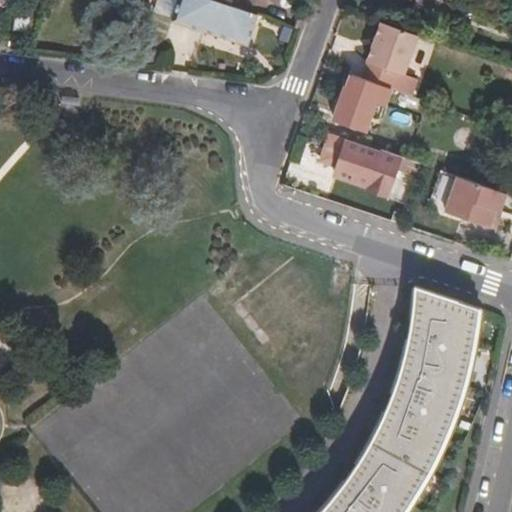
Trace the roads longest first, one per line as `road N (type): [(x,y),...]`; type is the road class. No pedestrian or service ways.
road 1 (residential): [(386,250),(373,367),(351,426),(286,511)]
road 2 (residential): [(0,65),(267,107)]
road 3 (residential): [(386,250),(278,215),(258,199),(267,107)]
road 4 (residential): [(511,290),(386,250)]
road 5 (residential): [(267,107),(303,76),(329,0)]
